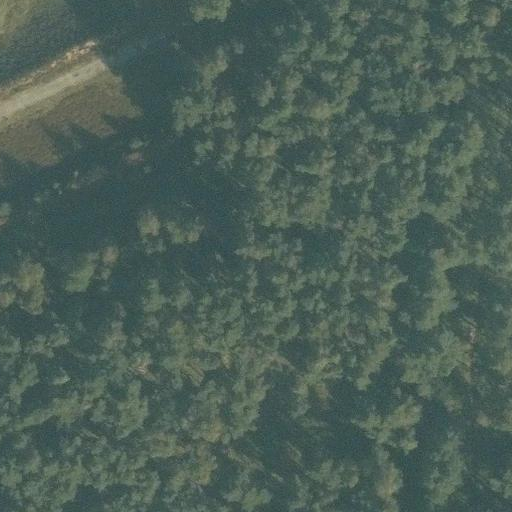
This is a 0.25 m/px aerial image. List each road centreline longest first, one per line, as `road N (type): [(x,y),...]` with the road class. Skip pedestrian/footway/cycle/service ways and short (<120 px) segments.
road 1 (track): [(0,116),(256,0)]
road 2 (track): [(511,166),(474,414)]
